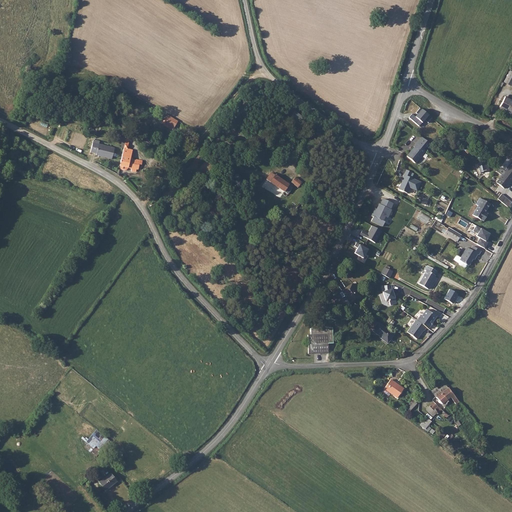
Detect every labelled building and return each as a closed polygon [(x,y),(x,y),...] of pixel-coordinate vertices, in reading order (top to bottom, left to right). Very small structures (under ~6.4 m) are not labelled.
[(511,73),(509,71),(503,82),(510,86),(511,82),(511,73)] [(511,101),(504,97),(499,106),(511,112),(511,101)] [(419,127),(425,120),(428,123),(432,119),(420,108),(416,113),(418,114),(416,117),(412,115),(410,118),(419,127)] [(297,115),(294,120),(307,131),(311,126),(297,115)] [(181,123),(173,119),(170,125),(177,129),(181,123)] [(414,147),(406,156),(414,163),(425,151),(423,149),(428,143),(421,137),(413,146),(414,147)] [(93,140),(90,152),(96,153),(96,155),(111,159),(114,148),(98,144),(99,141),(93,140)] [(139,168),(140,166),(140,164),(142,165),(143,161),(137,160),(133,160),(131,157),(133,150),(128,149),(129,146),(125,145),(123,151),(119,166),(120,166),(120,167),(121,169),(122,170),(124,171),(126,170),(128,169),(128,168),(132,168),(132,171),(137,172),(137,169),(138,170),(139,169),(139,168)] [(511,184),(511,164),(505,174),(501,171),(498,175),(501,178),(496,185),(505,191),(506,190),(507,191),(511,184)] [(486,165),(480,167),(482,175),(490,172),(489,169),(487,169),(486,165)] [(405,170),(404,175),(401,180),(403,181),(402,183),(401,183),(399,190),(407,193),(409,187),(416,190),(420,182),(409,177),(411,173),(405,170)] [(273,175),(268,182),(286,196),(288,197),(289,196),(291,197),(294,193),(292,192),(293,190),(275,176),(273,175)] [(303,184),(296,179),(292,184),(299,190),(303,184)] [(501,195),(498,200),(505,206),(509,201),(501,195)] [(383,199),(377,211),(375,210),(372,216),(374,217),(372,222),(382,227),(385,222),(383,221),(386,216),(387,217),(391,210),(390,209),(393,204),(383,199)] [(479,208),(474,217),(481,222),(482,221),(485,223),(489,216),(486,214),(491,206),(480,200),(476,206),(479,208)] [(372,226),(368,234),(362,231),(361,235),(366,237),(375,243),(382,231),(372,226)] [(485,242),(490,235),(476,226),(473,231),(478,234),(477,236),(480,239),(477,244),(485,248),(488,243),(485,242)] [(461,235),(448,228),(445,233),(457,241),(461,235)] [(356,246),(359,248),(356,254),(363,258),(369,249),(362,244),(359,243),(356,246)] [(396,251),(406,257),(410,249),(400,243),(396,251)] [(461,259),(460,261),(469,267),(474,258),(475,259),(478,255),(479,256),(481,252),(473,247),(471,251),(467,249),(461,259)] [(454,261),(459,264),(459,266),(465,269),(466,268),(468,266),(461,262),(460,261),(461,259),(457,256),(454,261)] [(424,277),(420,285),(431,291),(438,277),(437,276),(439,272),(429,266),(426,271),(427,271),(424,277)] [(384,268),(380,274),(381,275),(389,279),(392,272),(384,268)] [(351,283),(341,290),(342,291),(339,293),(338,292),(332,296),(336,302),(342,298),(341,297),(345,295),(350,303),(359,297),(351,283)] [(389,301),(391,306),(397,304),(395,299),(395,298),(393,295),(395,295),(393,290),(391,290),(391,286),(382,288),(383,294),(386,303),(389,301)] [(350,313),(356,317),(361,307),(355,304),(350,313)] [(421,316),(418,321),(426,327),(428,329),(431,325),(430,325),(437,315),(433,312),(433,313),(427,309),(422,317),(421,316)] [(426,327),(418,321),(416,319),(407,332),(417,339),(421,334),(420,333),(423,330),(424,330),(426,327)] [(377,323),(372,331),(382,338),(381,339),(387,343),(393,334),(377,323)] [(313,334),(310,334),(310,353),(329,352),(329,343),(335,342),(334,327),(313,328),(313,334)] [(385,389),(398,397),(405,388),(391,379),(385,389)] [(440,388),(435,393),(437,396),(445,404),(446,402),(449,398),(448,397),(450,395),(456,401),(458,399),(447,386),(443,390),(440,388)] [(414,398),(406,405),(410,409),(417,402),(414,398)] [(433,400),(428,405),(435,412),(437,413),(441,408),(433,400)] [(428,405),(425,408),(433,415),(435,412),(428,405)] [(430,420),(426,417),(420,424),(424,428),(430,420)] [(444,432),(440,429),(434,436),(438,440),(444,432)] [(96,435),(90,443),(99,449),(100,446),(106,450),(109,446),(96,435)] [(116,473),(105,482),(110,489),(122,480),(116,473)]
